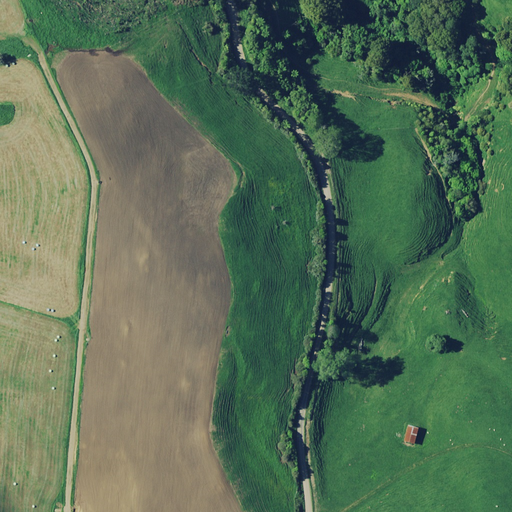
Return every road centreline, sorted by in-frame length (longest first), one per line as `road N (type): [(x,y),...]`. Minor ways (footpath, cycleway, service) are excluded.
road 1 (unclassified): [(229,0),(251,81),(311,147),(329,202),(329,287),(301,417),(309,511)]
road 2 (track): [(66,511),(94,185),(40,53),(26,39)]
